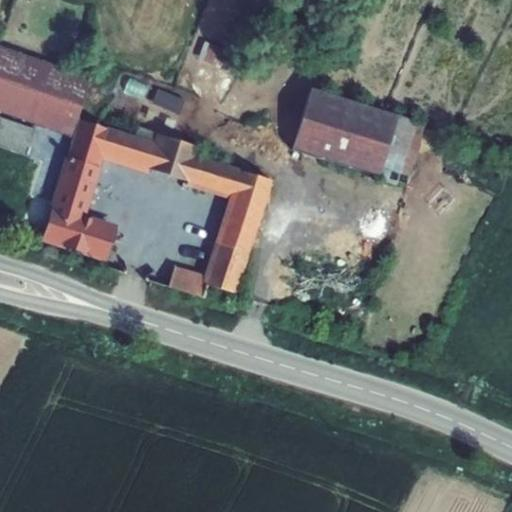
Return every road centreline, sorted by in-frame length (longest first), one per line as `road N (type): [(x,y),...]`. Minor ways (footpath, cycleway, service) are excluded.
road 1 (secondary): [(140,320),(435,413),(511,447)]
road 2 (secondary): [(140,320),(0,264)]
road 3 (secondary): [(0,294),(140,320)]
